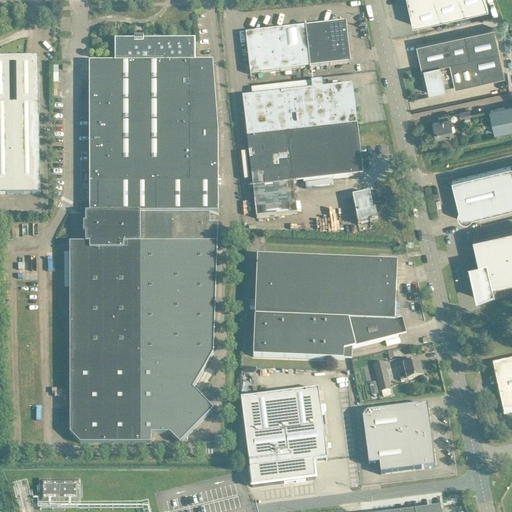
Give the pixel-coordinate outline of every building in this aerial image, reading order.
[(488,9),(484,0),(406,0),(413,26),(488,9)] [(305,27),(245,34),(250,75),(350,64),(345,23),(306,27),(306,25),(304,25),(305,27)] [(504,77),(493,28),(416,45),(421,70),(423,69),(429,93),(445,90),(444,84),(454,82),(455,88),(504,77)] [(143,42),(143,38),(135,38),(135,42),(115,42),(115,63),(89,63),(90,214),(90,234),(86,234),(86,244),(70,244),(70,434),(80,445),(151,444),(151,434),(169,434),(179,444),(213,410),(193,390),(213,354),(218,223),(210,223),(210,213),(218,213),(218,132),(213,62),(195,63),(195,42),(143,42)] [(0,58),(0,195),(40,195),(39,106),(38,58),(0,58)] [(363,176),(355,105),(353,106),(352,98),(354,98),(352,85),(329,88),(328,81),(251,89),(252,97),(242,98),(256,219),(297,214),(293,184),(363,176)] [(511,105),(490,111),(496,134),(511,130),(511,105)] [(439,117),(439,118),(440,118),(441,121),(433,122),(435,130),(436,130),(437,136),(436,136),(436,137),(453,133),(449,115),(439,117)] [(511,207),(511,165),(451,181),(459,210),(462,210),(466,212),(466,213),(468,214),(470,214),(471,218),(511,207)] [(369,194),(353,198),(356,214),(358,225),(370,223),(370,224),(372,223),(372,222),(378,221),(375,210),(373,210),(369,194)] [(511,229),(472,238),(478,263),(468,265),(468,266),(469,265),(477,298),(493,292),(494,294),(494,293),(493,286),(511,281),(511,229)] [(397,263),(257,257),(253,358),(344,361),(344,351),(399,338),(395,322),(397,263)] [(511,361),(492,366),(503,415),(511,412),(511,361)] [(419,362),(404,365),(406,373),(399,375),(401,382),(407,380),(422,377),(419,362)] [(374,365),(374,366),(381,393),(390,390),(384,363),(374,365)] [(327,461),(318,391),(241,401),(252,488),(285,484),(296,482),(316,480),(313,463),(327,461)] [(430,427),(427,406),(367,414),(363,419),(369,467),(379,465),(381,475),(435,468),(432,447),(430,427)] [(46,501),(24,506),(25,511),(212,511),(207,488),(102,511),(73,511),(70,495),(59,498),(56,486),(44,489),(46,501)]
